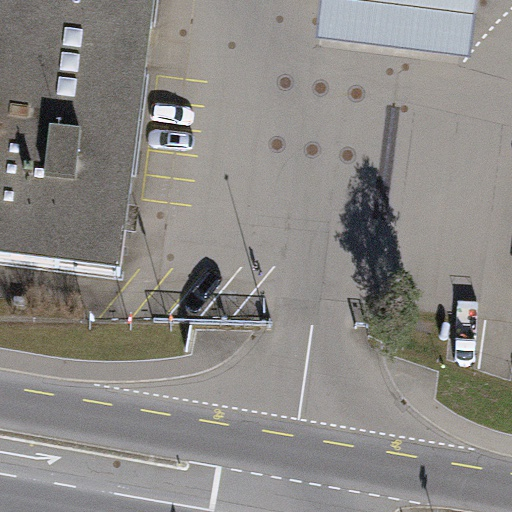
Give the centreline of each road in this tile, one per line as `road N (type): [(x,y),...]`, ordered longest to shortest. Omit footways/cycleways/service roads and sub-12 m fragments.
road 1 (secondary): [(511,493),(0,402)]
road 2 (secondary): [(0,483),(158,511)]
